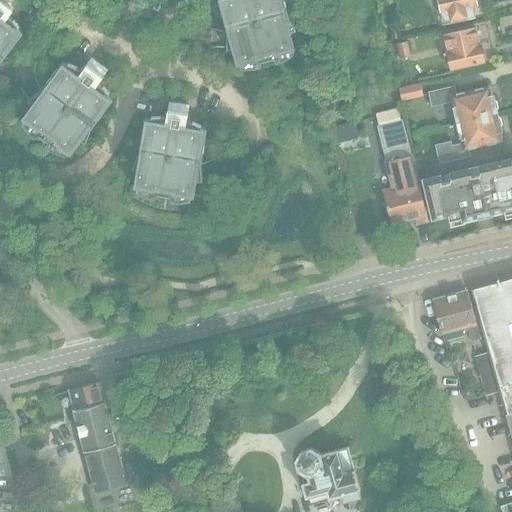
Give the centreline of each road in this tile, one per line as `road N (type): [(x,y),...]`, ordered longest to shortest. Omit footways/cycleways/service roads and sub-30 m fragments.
road 1 (secondary): [(80,355),(511,248)]
road 2 (unclassified): [(80,355),(71,331),(0,250)]
